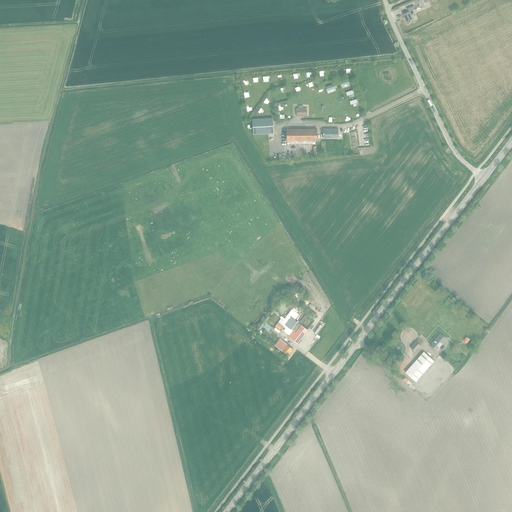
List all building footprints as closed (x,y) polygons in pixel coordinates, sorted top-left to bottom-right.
[(412,10),(415,9),(416,11),(423,8),(424,11),(428,10),(426,4),(420,7),(419,3),(407,8),(408,11),(402,14),(407,24),(413,21),(410,15),(414,14),(412,10)] [(253,135),(273,134),(273,119),(252,120),(253,135)] [(317,140),(317,128),(287,128),(287,140),(317,140)] [(338,137),(338,128),(323,128),(323,137),(338,137)] [(307,299),(290,287),(286,293),(293,298),(295,295),(305,303),(307,299)] [(297,304),(291,310),(294,313),(300,306),(297,304)] [(314,318),(304,311),(302,313),(303,314),(302,316),(310,322),(312,320),(312,321),(314,318)] [(281,318),(275,326),(280,329),(286,322),(281,318)] [(308,329),(302,324),(295,319),(292,323),(294,325),(291,328),(293,330),(289,336),(297,343),(308,329)] [(437,351),(447,339),(441,333),(430,345),(437,351)] [(415,352),(423,342),(418,338),(410,348),(415,352)] [(288,355),(293,348),(287,343),(282,350),(288,355)] [(424,352),(405,373),(416,382),(435,361),(424,352)]
